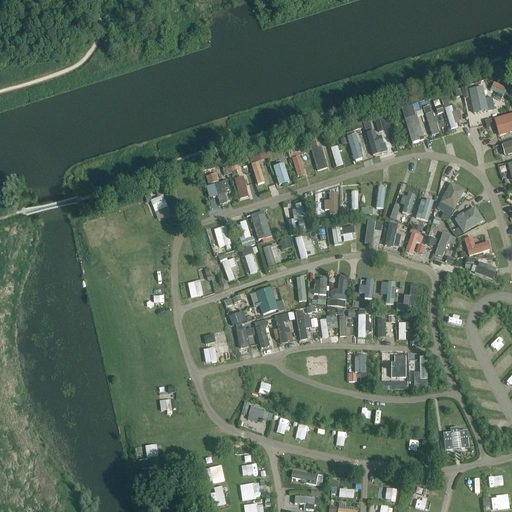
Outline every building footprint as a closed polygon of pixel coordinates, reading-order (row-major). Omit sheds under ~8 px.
[(511,91),(493,83),(489,90),(502,96),(503,94),(511,98),(511,96),(511,91)] [(482,88),(469,91),(473,114),(487,111),(482,88)] [(443,93),(446,103),(451,102),(449,92),(443,93)] [(419,110),(425,109),(423,102),(417,104),(419,110)] [(429,105),(432,112),(438,110),(435,103),(429,105)] [(399,117),(409,115),(406,104),(396,106),(399,117)] [(459,130),(455,115),(458,114),(456,107),(446,110),(452,132),(459,130)] [(367,114),(371,126),(378,124),(384,143),(395,140),(387,113),(376,116),(374,111),(367,114)] [(440,136),(433,113),(426,115),(433,138),(440,136)] [(511,114),(495,120),(499,136),(511,132),(511,114)] [(421,143),(414,120),(406,122),(413,145),(421,143)] [(401,129),(394,130),(398,148),(405,146),(401,129)] [(344,141),(340,132),(334,135),(338,144),(344,141)] [(373,159),(382,156),(380,148),(385,147),(382,138),(377,140),(376,134),(366,137),(373,159)] [(364,162),(357,137),(350,139),(356,164),(364,162)] [(511,143),(501,146),(504,156),(511,154),(511,143)] [(312,151),(318,174),(324,172),(322,164),(326,163),(322,148),(312,151)] [(337,170),(344,168),(340,154),(343,153),(341,148),(331,151),(337,170)] [(272,150),(262,153),(265,161),(274,158),(272,150)] [(258,162),(261,161),(259,154),(248,157),(251,164),(258,162)] [(300,158),(293,161),(298,180),(305,178),(300,158)] [(259,163),(252,165),(259,187),(266,185),(259,163)] [(284,165),(273,169),(278,186),(289,183),(284,165)] [(209,187),(219,184),(216,175),(206,178),(209,187)] [(243,176),(234,178),(239,200),(248,197),(243,176)] [(182,178),(184,187),(190,185),(188,177),(182,178)] [(212,200),(219,198),(222,207),(228,206),(224,191),(230,189),(228,183),(209,189),(212,200)] [(450,185),(440,204),(454,210),(463,192),(450,185)] [(403,206),(409,195),(397,189),(391,200),(403,206)] [(145,196),(148,209),(160,206),(158,193),(145,196)] [(325,202),(325,211),(330,211),(330,215),(336,215),(336,194),(330,194),(330,202),(325,202)] [(351,203),(344,203),(344,207),(351,207),(351,210),(358,210),(358,194),(350,194),(351,203)] [(420,202),(416,217),(421,218),(420,220),(427,222),(433,203),(426,200),(425,203),(420,202)] [(121,208),(125,219),(130,217),(127,210),(139,205),(137,201),(121,208)] [(130,217),(145,211),(143,204),(127,211),(130,217)] [(272,223),(279,222),(275,205),(268,206),(272,223)] [(296,215),(293,216),(294,223),(297,222),(298,226),(306,225),(303,205),(295,206),(296,215)] [(101,207),(96,209),(98,215),(104,213),(101,207)] [(457,219),(454,221),(463,235),(483,222),(474,208),(463,216),(462,214),(457,218),(457,219)] [(80,217),(82,223),(91,221),(89,214),(80,217)] [(100,219),(104,230),(117,226),(113,214),(100,219)] [(259,223),(254,225),(258,241),(271,237),(264,215),(257,217),(259,223)] [(368,221),(365,246),(373,247),(375,232),(382,233),(383,223),(368,221)] [(84,235),(100,233),(98,222),(82,223),(84,235)] [(245,222),(239,223),(244,240),(250,238),(245,222)] [(389,225),(385,247),(392,248),(393,247),(398,248),(400,236),(395,235),(397,226),(389,225)] [(217,244),(226,240),(220,227),(211,231),(217,244)] [(293,230),(297,252),(315,249),(312,227),(293,230)] [(411,234),(405,253),(412,256),(416,243),(419,244),(421,237),(418,236),(419,233),(413,231),(412,234),(411,234)] [(442,234),(434,255),(441,258),(447,243),(453,245),(455,239),(449,237),(442,234)] [(427,238),(424,245),(432,248),(434,240),(427,238)] [(471,238),(464,241),(469,257),(489,251),(487,243),(474,247),(471,238)] [(289,240),(280,242),(282,250),(291,248),(289,240)] [(262,264),(268,262),(263,242),(257,244),(262,264)] [(135,244),(135,252),(143,252),(142,244),(135,244)] [(270,269),(278,267),(273,248),(266,250),(270,269)] [(179,268),(190,266),(187,254),(177,256),(179,268)] [(244,258),(250,276),(257,273),(251,256),(244,258)] [(236,282),(232,270),(236,268),(234,262),(224,265),(230,284),(236,282)] [(129,280),(140,280),(140,266),(129,266),(129,280)] [(495,283),(498,276),(488,272),(489,269),(484,267),(483,270),(479,269),(476,276),(495,283)] [(330,294),(330,296),(330,298),(331,299),(333,300),(345,301),(347,281),(346,279),(344,278),(342,278),(340,278),(338,281),(337,291),(334,291),(331,292),(330,294)] [(184,295),(197,293),(195,279),(182,281),(184,295)] [(315,282),(313,295),(325,296),(326,280),(319,280),(319,282),(315,282)] [(141,287),(130,287),(130,299),(142,299),(141,287)] [(277,311),(271,290),(255,295),(261,316),(277,311)] [(237,310),(245,305),(238,291),(230,296),(237,310)] [(251,314),(257,312),(254,305),(248,308),(251,314)] [(307,309),(312,332),(318,331),(313,308),(307,309)] [(225,324),(238,321),(235,311),(223,315),(225,324)] [(301,313),(295,314),(300,341),(307,340),(305,330),(310,329),(308,316),(302,317),(301,313)] [(282,347),(289,346),(289,345),(292,345),(289,324),(285,324),(284,318),(275,319),(276,327),(279,327),(282,347)] [(378,340),(386,340),(386,320),(377,320),(378,340)] [(193,328),(195,341),(206,340),(204,327),(193,328)] [(266,329),(257,331),(262,352),(271,350),(266,329)] [(247,331),(237,332),(241,352),(250,351),(247,331)] [(390,362),(390,350),(382,349),(381,362),(390,362)] [(327,371),(339,370),(339,350),(326,351),(327,371)] [(367,368),(378,367),(378,351),(366,351),(367,368)] [(365,356),(354,356),(355,374),(360,374),(360,385),(366,385),(365,356)] [(394,363),(391,363),(391,379),(399,379),(405,379),(405,357),(394,357),(394,363)] [(427,376),(426,359),(420,360),(420,370),(418,370),(418,375),(421,375),(421,376),(427,376)] [(381,372),(390,372),(390,364),(381,364),(381,372)] [(215,374),(203,375),(205,389),(217,387),(215,374)] [(248,380),(247,387),(258,388),(259,381),(248,380)] [(277,395),(286,398),(289,390),(280,387),(277,395)] [(209,397),(210,405),(220,403),(218,394),(209,397)] [(154,410),(165,408),(163,396),(153,397),(154,410)] [(368,410),(369,401),(357,400),(356,409),(368,410)] [(391,406),(390,417),(401,418),(401,406),(391,406)] [(382,417),(383,408),(373,408),(373,417),(382,417)] [(249,418),(272,425),(275,418),(264,415),(265,413),(252,409),(249,418)] [(178,410),(175,421),(186,424),(189,414),(178,410)] [(317,440),(318,427),(308,426),(307,439),(317,440)] [(443,435),(445,451),(452,450),(451,446),(460,445),(460,449),(468,448),(466,432),(458,433),(458,428),(450,430),(450,434),(443,435)] [(344,431),(344,442),(352,442),(353,432),(344,431)] [(384,434),(382,444),(392,446),(394,436),(384,434)] [(401,447),(410,448),(411,437),(402,436),(401,447)] [(170,440),(160,441),(161,452),(172,450),(170,440)] [(138,443),(140,456),(151,454),(149,441),(138,443)] [(234,455),(234,467),(245,466),(245,454),(234,455)] [(168,462),(170,469),(178,468),(177,460),(168,462)] [(152,471),(150,462),(139,464),(141,473),(152,471)] [(214,471),(204,471),(205,483),(214,482),(214,471)] [(483,485),(499,484),(499,471),(482,472),(483,485)] [(319,479),(293,473),(292,480),(308,483),(307,486),(317,488),(319,479)] [(477,474),(465,474),(465,486),(477,485),(477,474)] [(382,494),(384,484),(375,483),(373,493),(382,494)] [(339,490),(338,497),(353,498),(353,491),(339,490)] [(492,508),(504,507),(502,493),(491,494),(492,508)] [(417,505),(417,496),(408,496),(407,504),(417,505)] [(317,511),(318,501),(296,499),(295,508),(307,508),(306,511),(317,511)]
